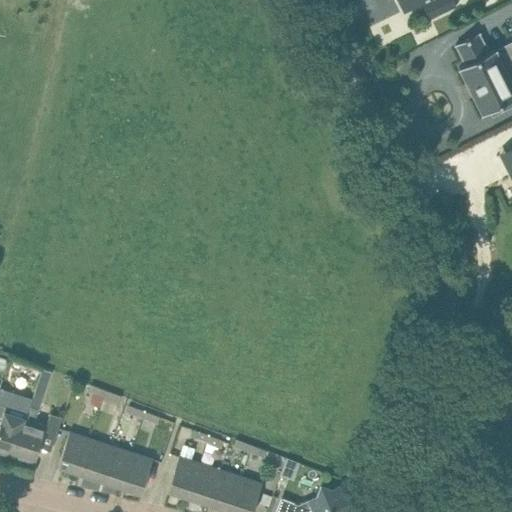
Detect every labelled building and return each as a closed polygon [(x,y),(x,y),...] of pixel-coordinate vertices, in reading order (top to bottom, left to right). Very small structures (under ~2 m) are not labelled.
[(399,0),(404,10),(422,2),(430,18),(454,7),(450,0),(399,0)] [(479,32),(455,44),(465,63),(457,67),(480,113),(487,109),(491,116),(511,105),(511,46),(509,41),(495,48),(488,51),(479,32)] [(511,147),(501,153),(511,174),(511,147)] [(496,301),(488,307),(494,315),(502,309),(496,301)] [(37,371),(31,388),(43,392),(49,375),(48,374),(37,371)] [(91,391),(88,399),(98,403),(100,397),(102,398),(105,391),(91,386),(89,390),(91,391)] [(34,390),(25,387),(16,412),(13,414),(3,411),(5,406),(0,404),(0,453),(1,454),(4,452),(5,449),(14,451),(34,390)] [(38,409),(29,407),(34,390),(14,451),(22,454),(21,458),(22,461),(30,463),(32,462),(34,458),(35,458),(46,425),(36,422),(35,418),(38,409)] [(105,391),(102,398),(117,404),(120,397),(105,391)] [(126,403),(124,410),(143,417),(145,410),(126,403)] [(145,410),(143,417),(157,422),(158,417),(159,415),(145,410)] [(192,430),(190,436),(206,442),(208,434),(192,429),(192,430)] [(90,438),(69,431),(57,466),(78,473),(90,438)] [(208,434),(206,442),(220,446),(222,441),(222,439),(208,434)] [(99,479),(110,445),(90,438),(78,473),(99,479)] [(233,445),(233,446),(249,451),(251,445),(236,439),(235,440),(233,445)] [(99,479),(120,486),(131,451),(110,445),(99,479)] [(251,445),(249,451),(263,456),(264,452),(265,450),(251,445)] [(141,493),(152,458),(131,451),(120,486),(141,493)] [(178,455),(173,471),(167,490),(188,497),(199,462),(178,455)] [(220,469),(199,462),(188,497),(208,504),(220,469)] [(241,476),(220,469),(208,504),(229,511),(241,476)] [(233,511),(251,511),(261,483),(241,476),(229,511),(233,511)] [(281,498),(279,503),(275,511),(350,511),(350,509),(354,498),(343,494),(339,486),(331,489),(320,485),(316,496),(297,505),(281,498)] [(459,511),(432,502),(427,511),(459,511)]
